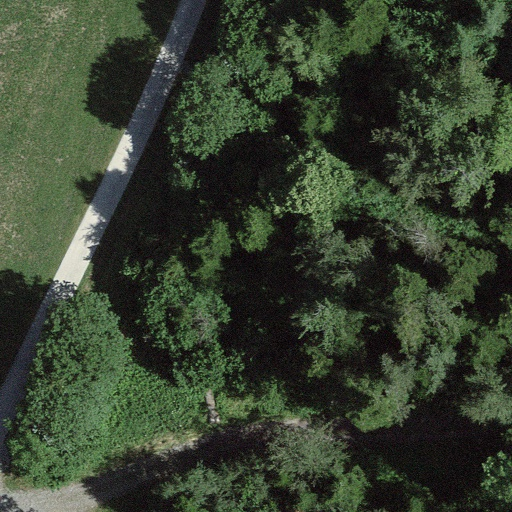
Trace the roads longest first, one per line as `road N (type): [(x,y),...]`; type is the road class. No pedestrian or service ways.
road 1 (track): [(511,409),(248,433),(12,511)]
road 2 (track): [(189,0),(0,427)]
